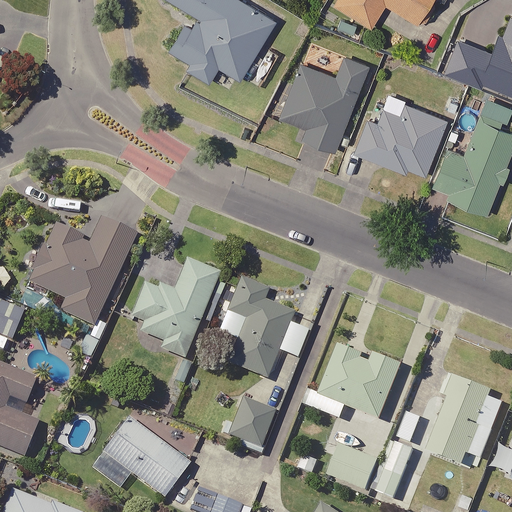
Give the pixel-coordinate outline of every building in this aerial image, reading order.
[(220,67),(241,80),(252,62),(266,70),(277,52),(263,44),(276,22),(238,0),(166,0),(198,19),(192,29),(188,27),(173,53),(192,64),(189,68),(212,81),(220,67)] [(436,0),(339,0),(336,6),(373,29),(387,6),(421,26),(436,0)] [(369,68),(345,58),(336,79),(304,66),(282,118),(309,129),(304,140),(335,152),(369,68)] [(434,193),(492,214),(511,155),(511,134),(502,131),(509,110),(486,102),(467,158),(449,151),(434,193)] [(447,120),(407,106),(403,116),(385,109),(380,123),(369,119),(357,154),(427,179),(447,120)] [(75,323),(72,330),(87,337),(90,330),(93,331),(135,240),(101,225),(89,250),(55,234),(31,285),(68,302),(61,316),(75,323)] [(131,272),(149,278),(133,323),(142,326),(139,336),(165,345),(162,353),(190,363),(221,275),(202,268),(140,247),(131,272)] [(0,287),(1,282),(10,283),(11,275),(0,273),(0,287)] [(268,292),(242,282),(229,314),(248,321),(229,366),(267,382),(294,317),(263,304),(268,292)] [(49,301),(29,291),(20,310),(40,319),(49,301)] [(403,370),(399,368),(342,345),(319,403),(340,411),(380,427),(403,370)] [(38,381),(0,365),(0,447),(28,459),(42,425),(6,410),(11,398),(28,405),(38,381)] [(482,390),(485,384),(465,378),(463,384),(453,380),(446,400),(449,401),(430,457),(467,470),(493,394),(482,390)] [(273,414),(243,403),(230,441),(260,452),(273,414)] [(423,421),(410,415),(399,441),(412,447),(423,421)] [(131,421),(97,468),(123,487),(132,475),(167,500),(193,465),(131,421)] [(380,462),(340,446),(326,481),(366,497),(380,462)] [(416,455),(394,446),(383,473),(406,482),(416,455)] [(325,459),(305,451),(295,473),(315,481),(325,459)] [(79,511),(59,504),(60,500),(35,490),(31,499),(15,493),(6,511),(79,511)] [(459,495),(450,511),(441,511),(410,497),(403,511),(466,511),(472,501),(459,495)] [(208,511),(239,511),(242,506),(214,496),(208,511)] [(361,511),(357,509),(355,511),(335,511),(321,503),(315,511),(361,511)]
